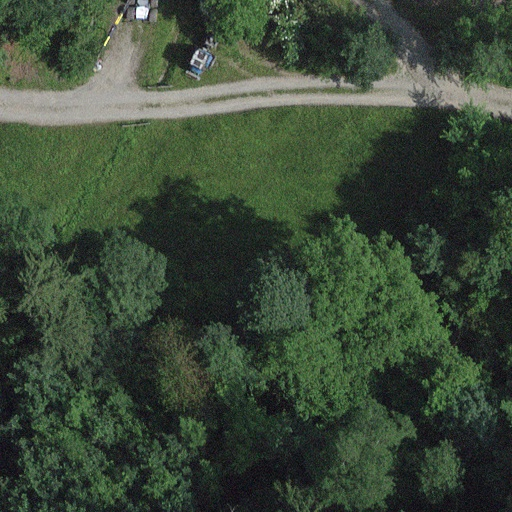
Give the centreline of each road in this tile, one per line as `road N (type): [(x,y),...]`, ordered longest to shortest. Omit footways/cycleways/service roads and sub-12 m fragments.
road 1 (track): [(0,107),(266,94),(511,99)]
road 2 (track): [(434,93),(337,0)]
